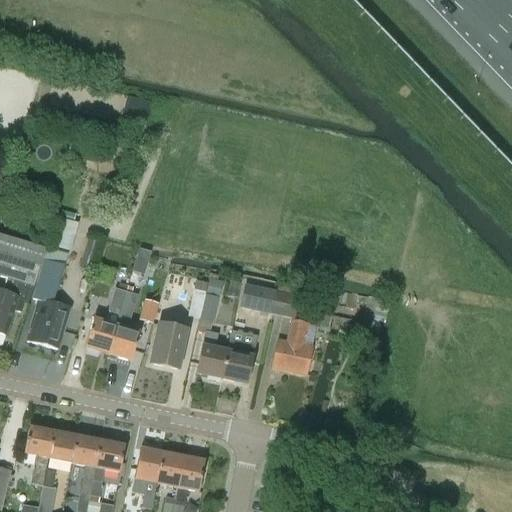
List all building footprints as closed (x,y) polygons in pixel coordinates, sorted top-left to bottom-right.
[(145,121),(150,104),(127,98),(122,115),(145,121)] [(32,288),(44,250),(0,236),(0,278),(6,280),(2,294),(0,293),(0,335),(6,337),(13,312),(20,315),(28,287),(32,288)] [(87,241),(78,270),(90,274),(99,244),(87,241)] [(52,305),(64,263),(60,262),(59,267),(44,262),(33,301),(38,302),(27,343),(56,352),(68,309),(52,305)] [(207,286),(205,294),(218,297),(221,284),(208,281),(207,286)] [(194,284),(193,292),(205,294),(207,286),(194,284)] [(244,288),(240,309),(272,316),(277,294),(265,292),(266,288),(247,284),(246,288),(244,288)] [(118,286),(117,292),(118,292),(125,294),(126,294),(127,288),(118,286)] [(124,301),(123,301),(125,294),(118,292),(117,292),(114,291),(107,313),(109,313),(105,325),(92,321),(84,350),(86,351),(85,355),(96,358),(98,354),(108,357),(124,301)] [(187,318),(199,321),(205,294),(193,292),(187,318)] [(338,309),(363,312),(365,296),(340,293),(338,309)] [(124,301),(108,357),(130,364),(138,335),(126,331),(136,297),(126,294),(124,301)] [(205,294),(199,321),(212,324),(218,297),(205,294)] [(277,294),(272,316),(293,320),(297,299),(277,294)] [(297,305),(331,313),(333,303),(300,295),(297,305)] [(144,303),(139,322),(141,323),(150,326),(156,306),(146,303),(144,303)] [(272,370),(304,376),(309,349),(302,348),(307,327),(290,323),(286,344),(278,343),(272,370)] [(177,372),(186,333),(158,327),(150,366),(177,372)] [(221,381),(227,354),(213,351),(216,337),(205,335),(196,376),(221,381)] [(227,354),(221,381),(244,386),(253,349),(242,346),(229,343),(227,354)] [(29,429),(24,456),(35,458),(36,458),(33,470),(45,473),(48,460),(53,434),(29,429)] [(53,434),(48,460),(71,465),(77,439),(53,434)] [(77,439),(71,465),(72,465),(85,467),(83,480),(93,482),(95,469),(101,443),(77,439)] [(95,469),(93,482),(101,484),(103,471),(120,474),(125,448),(101,443),(95,469)] [(133,481),(131,494),(143,497),(144,492),(153,494),(155,486),(161,455),(139,450),(139,451),(133,481)] [(161,455),(155,486),(176,490),(182,459),(161,455)] [(176,490),(173,502),(183,504),(186,492),(197,495),(204,463),(182,459),(176,490)] [(33,470),(30,485),(42,488),(45,473),(33,470)] [(0,511),(10,474),(0,471),(0,511)] [(45,473),(42,488),(43,488),(52,490),(55,475),(45,473)] [(83,480),(80,496),(90,498),(93,482),(83,480)] [(93,482),(90,498),(98,500),(101,484),(93,482)] [(42,490),(37,511),(51,511),(55,493),(42,490)] [(143,497),(140,510),(149,511),(153,494),(144,492),(143,497)] [(164,500),(161,511),(171,511),(173,502),(164,500)] [(173,502),(171,511),(181,511),(183,504),(173,502)]
